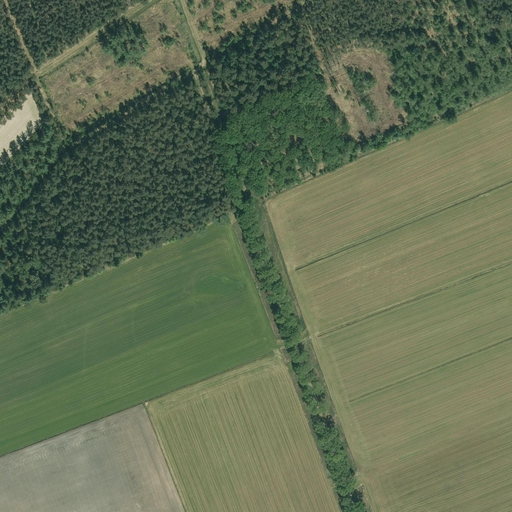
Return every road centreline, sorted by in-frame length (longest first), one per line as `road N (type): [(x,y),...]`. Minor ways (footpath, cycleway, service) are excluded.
road 1 (track): [(194,69),(358,511)]
road 2 (track): [(0,225),(63,143),(306,0)]
road 3 (track): [(146,0),(35,73),(63,143)]
road 4 (track): [(4,0),(35,73),(0,104)]
